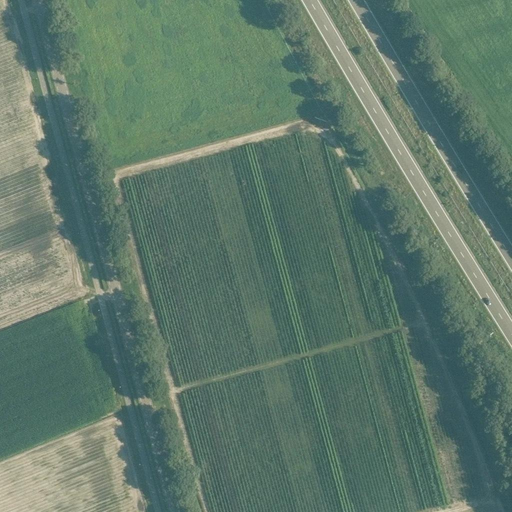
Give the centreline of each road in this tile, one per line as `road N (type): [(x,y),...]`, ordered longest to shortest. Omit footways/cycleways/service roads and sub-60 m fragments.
road 1 (tertiary): [(172,511),(34,0)]
road 2 (trunk): [(310,0),(511,329)]
road 3 (trunk): [(511,255),(355,0)]
